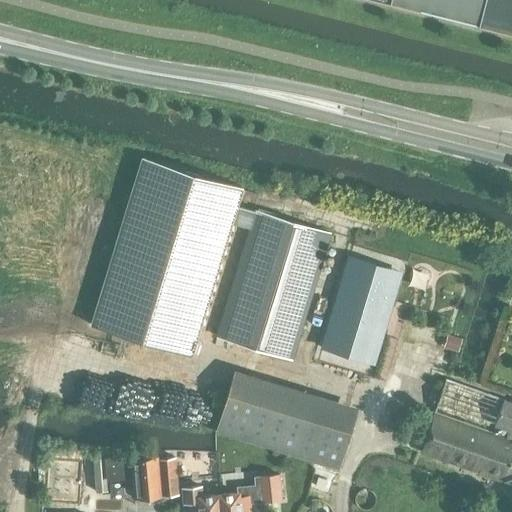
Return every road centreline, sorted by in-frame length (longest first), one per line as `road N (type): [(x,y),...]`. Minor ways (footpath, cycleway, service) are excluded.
road 1 (primary): [(0,40),(289,100)]
road 2 (primary): [(289,100),(511,166)]
road 3 (primary): [(511,141),(355,104),(289,100)]
